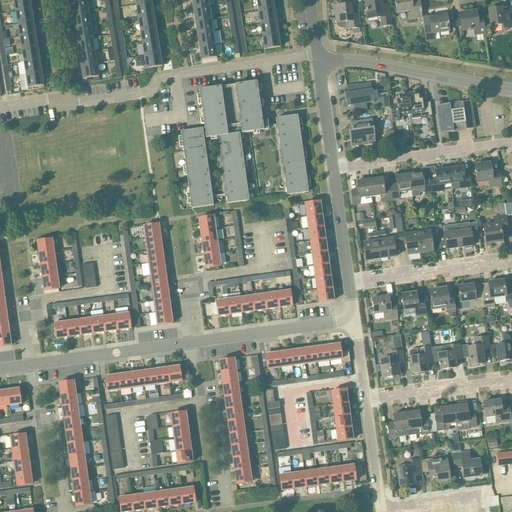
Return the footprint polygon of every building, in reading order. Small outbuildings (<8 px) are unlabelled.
[(28,0),(13,0),(15,13),(31,10),(28,0)] [(191,0),(193,10),(208,7),(207,0),(191,0)] [(256,0),(258,12),(274,10),(272,0),(256,0)] [(412,2),(411,0),(394,0),(397,14),(407,13),(408,21),(422,19),(419,1),(412,2)] [(73,16),(88,14),(86,1),(71,4),(73,16)] [(382,7),(382,1),(365,4),(368,20),(379,19),(380,23),(381,28),(392,26),(389,6),(382,7)] [(138,19),(154,16),(152,4),(136,6),(138,19)] [(352,16),(350,6),(334,8),(337,24),(337,25),(338,27),(339,28),(341,29),(347,28),(348,30),(361,28),(359,15),(352,16)] [(195,22),(210,20),(208,7),(193,10),(195,22)] [(502,9),(488,11),(489,18),(491,27),(501,25),(502,30),(511,28),(511,21),(511,12),(502,13),(502,9)] [(31,10),(15,13),(17,25),(33,23),(31,10)] [(260,25),(276,22),(274,10),(258,12),(260,25)] [(485,34),(484,28),(483,18),(483,16),(477,17),(476,12),(460,15),(453,16),(455,27),(462,26),(462,31),(478,29),(478,35),(485,34)] [(75,29),(90,27),(88,14),(73,16),(75,29)] [(140,31),(156,29),(154,16),(138,19),(140,31)] [(448,33),(446,17),(429,19),(431,27),(424,28),(426,42),(433,41),(432,35),(448,33)] [(197,35),(212,33),(210,20),(195,22),(197,35)] [(262,38),(278,35),(276,22),(260,25),(262,38)] [(19,38),(35,36),(33,23),(17,25),(19,38)] [(77,42),(92,39),(90,27),(75,29),(77,42)] [(142,44),(158,42),(156,29),(140,31),(142,44)] [(199,48),(214,45),(212,33),(197,35),(199,48)] [(278,35),(262,38),(265,51),(280,48),(278,35)] [(21,51),(37,48),(35,36),(19,38),(21,51)] [(79,54),(94,52),(92,39),(77,42),(79,54)] [(3,41),(0,41),(0,49),(5,49),(4,47),(11,46),(9,40),(3,41)] [(144,57),(160,54),(158,42),(142,44),(144,57)] [(217,58),(214,45),(199,48),(201,61),(217,58)] [(23,63),(39,61),(37,48),(21,51),(23,63)] [(81,67),(96,65),(94,52),(79,54),(81,67)] [(162,67),(160,54),(144,57),(146,70),(162,67)] [(25,76),(41,74),(39,61),(23,63),(25,76)] [(98,78),(96,65),(81,67),(83,80),(98,78)] [(43,87),(41,74),(25,76),(28,89),(43,87)] [(206,139),(218,138),(240,134),(269,130),(267,121),(262,122),(257,83),(199,91),(206,139)] [(347,94),(345,94),(345,98),(347,107),(353,106),(354,111),(367,109),(366,104),(374,103),(372,90),(371,84),(358,86),(358,85),(350,86),(350,87),(347,87),(347,94)] [(387,93),(379,95),(379,99),(381,109),(389,107),(387,98),(387,93)] [(408,94),(411,113),(412,120),(420,119),(432,117),(430,102),(422,104),(422,97),(418,97),(418,93),(408,94)] [(411,113),(408,94),(399,95),(399,100),(396,101),(397,107),(390,108),(392,123),(404,121),(412,120),(411,113)] [(474,129),(470,102),(436,106),(440,134),(474,129)] [(308,193),(298,116),(276,119),(287,196),(308,193)] [(376,143),(372,121),(351,124),(352,132),(349,132),(351,147),(376,143)] [(213,206),(202,129),(181,132),(192,209),(213,206)] [(387,141),(394,140),(393,131),(385,132),(387,141)] [(249,201),(240,134),(218,138),(227,204),(249,201)] [(492,174),(491,163),(475,166),(477,183),(489,182),(490,188),(502,186),(500,173),(492,174)] [(463,167),(449,169),(451,185),(452,189),(460,188),(460,189),(472,188),(470,174),(464,175),(463,167)] [(436,179),(430,180),(432,193),(444,191),(444,190),(443,186),(451,185),(449,169),(435,171),(436,179)] [(422,173),(409,175),(412,192),(412,197),(419,196),(419,193),(425,192),(425,196),(432,195),(432,193),(430,180),(423,181),(422,173)] [(391,185),(393,200),(400,200),(399,194),(412,192),(409,175),(396,177),(397,184),(391,185)] [(370,180),(372,197),(380,196),(381,202),(385,202),(393,200),(391,185),(384,186),(382,178),(370,180)] [(372,197),(370,180),(357,182),(358,190),(351,191),(354,206),(360,205),(359,199),(372,197)] [(511,202),(499,204),(500,215),(511,214),(511,202)] [(306,217),(322,215),(320,203),(305,205),(306,217)] [(322,215),(306,217),(308,229),(323,227),(322,215)] [(508,234),(506,216),(493,218),(494,225),(483,226),(486,245),(503,242),(502,235),(508,234)] [(198,219),(200,232),(215,230),(214,217),(198,219)] [(395,218),(395,217),(389,218),(390,230),(397,229),(396,222),(395,218)] [(376,227),(375,219),(363,221),(364,229),(376,227)] [(285,220),(287,232),(292,232),(292,231),(298,231),(297,222),(294,223),(290,223),(290,220),(285,220)] [(469,223),(457,225),(457,231),(458,231),(460,248),(465,248),(466,249),(472,248),(472,247),(473,247),(472,239),(479,238),(477,229),(477,223),(469,224),(469,223)] [(143,227),(145,240),(160,237),(158,225),(143,227)] [(443,227),(443,228),(437,229),(439,241),(439,243),(446,242),(447,250),(460,248),(458,231),(457,231),(457,225),(443,227)] [(235,239),(240,239),(238,227),(233,227),(233,226),(229,227),(230,235),(234,235),(235,239)] [(323,227),(308,229),(310,242),(325,239),(323,227)] [(418,233),(420,254),(433,252),(432,242),(439,241),(437,229),(437,228),(429,229),(430,232),(418,233)] [(202,244),(217,242),(215,230),(200,232),(202,244)] [(420,254),(418,233),(405,235),(405,232),(397,233),(399,247),(406,246),(408,256),(420,254)] [(377,234),(381,260),(396,258),(393,239),(386,240),(385,233),(377,234)] [(127,234),(122,235),(123,241),(123,243),(128,242),(132,241),(131,236),(128,237),(127,234)] [(366,262),(381,260),(377,234),(369,235),(370,243),(364,244),(366,262)] [(145,240),(147,252),(162,250),(160,237),(145,240)] [(325,239),(310,242),(311,254),(327,252),(325,239)] [(37,242),(39,254),(54,252),(52,240),(37,242)] [(219,254),(217,242),(202,244),(203,256),(219,254)] [(147,252),(148,264),(164,262),(162,250),(147,252)] [(56,264),(54,252),(39,254),(40,267),(56,264)] [(327,252),(311,254),(313,266),(328,264),(327,252)] [(220,267),(219,254),(203,256),(205,269),(220,267)] [(148,264),(150,276),(165,274),(164,262),(148,264)] [(57,277),(56,264),(40,267),(42,279),(57,277)] [(330,276),(328,264),(313,266),(315,278),(330,276)] [(150,276),(152,288),(167,286),(165,274),(150,276)] [(332,288),(330,276),(315,278),(317,290),(332,288)] [(59,289),(57,277),(42,279),(44,291),(59,289)] [(133,279),(128,279),(130,292),(135,291),(135,289),(140,288),(139,282),(134,282),(133,279)] [(225,280),(207,283),(209,298),(214,297),(212,287),(221,286),(226,285),(225,280)] [(490,291),(482,292),(484,308),(495,307),(494,298),(505,297),(506,296),(506,300),(511,299),(511,295),(511,288),(505,289),(504,281),(489,283),(488,283),(490,291)] [(473,285),(458,287),(459,295),(461,303),(469,302),(470,311),(474,310),(484,308),(482,292),(475,293),(473,285)] [(152,288),(154,301),(169,299),(167,286),(152,288)] [(334,301),(332,288),(317,290),(318,303),(334,301)] [(455,304),(453,296),(447,297),(446,289),(429,291),(432,310),(446,308),(446,313),(448,313),(449,318),(456,317),(456,312),(455,304)] [(277,293),(280,308),(292,307),(290,291),(277,293)] [(280,308),(277,293),(265,295),(267,310),(280,308)] [(417,293),(401,295),(404,311),(405,311),(405,315),(415,314),(416,318),(427,316),(425,301),(418,302),(417,293)] [(228,300),(228,295),(223,296),(223,301),(216,302),(218,317),(230,315),(228,300)] [(267,310),(265,295),(253,296),(255,312),(267,310)] [(255,312),(253,296),(241,298),(243,314),(255,312)] [(390,305),(389,297),(372,300),(374,315),(384,314),(385,321),(398,319),(396,304),(390,305)] [(243,314),(241,298),(228,300),(230,315),(243,314)] [(154,301),(155,313),(171,311),(169,299),(154,301)] [(172,323),(171,311),(155,313),(157,325),(172,323)] [(129,314),(116,315),(118,331),(131,329),(129,314)] [(104,317),(106,332),(118,331),(116,315),(104,317)] [(94,334),(106,332),(104,317),(91,319),(94,334)] [(81,336),(94,334),(91,319),(79,321),(81,336)] [(0,321),(0,334),(9,333),(7,321),(0,321)] [(69,338),(81,336),(79,321),(67,322),(69,338)] [(69,338),(67,322),(54,324),(56,339),(69,338)] [(0,347),(11,346),(9,333),(0,334),(0,347)] [(503,345),(496,346),(498,362),(511,360),(511,335),(505,337),(502,337),(503,345)] [(468,349),(461,350),(463,359),(469,358),(471,366),(485,364),(483,351),(490,350),(488,337),(474,339),(475,347),(468,348),(468,349)] [(339,345),(327,346),(329,362),(341,360),(342,364),(350,362),(348,351),(340,351),(339,345)] [(445,354),(438,355),(441,370),(456,368),(455,360),(463,359),(461,350),(461,345),(453,346),(453,345),(445,346),(446,354),(445,354)] [(317,363),(329,362),(327,346),(315,348),(317,363)] [(434,363),(431,347),(411,350),(410,351),(409,353),(410,358),(412,374),(428,372),(426,364),(434,363)] [(305,365),(317,363),(315,348),(302,350),(305,365)] [(305,365),(302,350),(290,352),(292,367),(305,365)] [(280,369),(292,367),(290,352),(278,353),(280,369)] [(388,360),(381,361),(383,379),(399,376),(397,364),(404,363),(402,352),(387,354),(388,360)] [(280,369),(278,353),(265,355),(267,370),(280,369)] [(220,374),(235,372),(234,359),(218,361),(220,374)] [(179,367),(166,369),(168,384),(189,381),(187,370),(179,371),(179,367)] [(154,370),(156,385),(168,384),(166,369),(154,370)] [(144,387),(156,385),(154,370),(142,372),(144,387)] [(131,389),(144,387),(142,372),(129,374),(131,389)] [(235,372),(220,374),(222,386),(237,384),(235,372)] [(119,391),(131,389),(129,374),(117,375),(119,391)] [(119,391),(117,375),(104,377),(107,392),(119,391)] [(60,396),(75,394),(73,381),(58,384),(60,396)] [(237,384),(222,386),(224,398),(239,396),(237,384)] [(6,391),(8,406),(20,404),(18,389),(6,391)] [(265,391),(267,403),(274,402),(272,390),(265,391)] [(332,405),(348,402),(346,390),(330,392),(332,405)] [(95,404),(100,403),(99,391),(94,391),(91,391),(93,404),(95,404)] [(77,406),(75,394),(60,396),(61,408),(77,406)] [(239,396),(224,398),(225,411),(240,409),(239,396)] [(501,408),(500,401),(483,403),(486,419),(495,417),(496,424),(511,422),(509,407),(501,408)] [(267,403),(268,410),(280,408),(279,402),(274,402),(267,403)] [(334,417),(349,415),(348,402),(332,405),(334,417)] [(457,406),(453,407),(456,425),(468,423),(469,428),(476,427),(474,412),(467,413),(466,405),(465,402),(457,403),(457,406)] [(78,419),(77,406),(61,408),(63,421),(78,419)] [(313,407),(308,408),(309,419),(310,420),(314,420),(320,419),(320,418),(320,413),(319,406),(314,407),(313,407)] [(450,425),(456,425),(453,407),(440,409),(442,417),(434,418),(437,433),(444,432),(444,431),(450,430),(450,425)] [(240,409),(225,411),(227,423),(242,421),(240,409)] [(172,427),(187,425),(185,412),(170,414),(172,427)] [(406,413),(409,436),(429,434),(427,419),(420,420),(418,412),(406,413)] [(409,436),(406,413),(393,415),(394,423),(387,424),(389,439),(409,436)] [(10,419),(10,423),(23,422),(22,414),(9,416),(10,418),(10,419)] [(351,427),(349,415),(334,417),(336,429),(351,427)] [(80,431),(78,419),(63,421),(65,433),(80,431)] [(242,421),(227,423),(229,435),(244,433),(242,421)] [(187,425),(172,427),(174,439),(189,437),(187,425)] [(353,440),(351,427),(336,429),(338,442),(353,440)] [(67,445),(82,443),(80,431),(65,433),(67,445)] [(316,431),(311,432),(313,445),(318,444),(324,443),(322,431),(316,431)] [(244,433),(229,435),(230,448),(246,445),(244,433)] [(10,436),(11,449),(26,447),(25,434),(10,436)] [(174,439),(175,452),(190,450),(189,437),(174,439)] [(497,447),(496,439),(487,440),(488,449),(497,447)] [(149,443),(151,455),(156,455),(156,454),(163,453),(162,445),(161,441),(154,441),(154,442),(149,443)] [(460,451),(459,442),(451,444),(452,452),(460,451)] [(68,458),(84,455),(82,443),(67,445),(68,458)] [(285,443),(273,444),(274,451),(286,449),(285,443)] [(346,444),(338,445),(339,450),(339,453),(347,452),(346,444)] [(247,458),(246,445),(230,448),(232,460),(247,458)] [(11,449),(13,461),(28,459),(26,447),(11,449)] [(313,448),(301,450),(301,455),(302,455),(303,461),(311,460),(310,454),(314,453),(313,448)] [(190,450),(175,452),(177,464),(192,462),(190,450)] [(511,464),(511,452),(496,454),(497,466),(511,464)] [(468,454),(452,456),(454,469),(463,467),(464,478),(474,477),(474,479),(480,478),(480,476),(481,476),(479,461),(470,463),(468,454)] [(70,470),(85,468),(84,455),(68,458),(70,470)] [(249,470),(247,458),(232,460),(234,472),(249,470)] [(13,461),(15,474),(30,472),(28,459),(13,461)] [(421,473),(422,473),(420,460),(409,462),(409,466),(397,468),(399,488),(415,485),(414,477),(421,476),(421,473)] [(433,463),(428,463),(429,472),(430,477),(436,476),(437,482),(450,480),(447,461),(433,463)] [(341,467),(343,483),(356,481),(355,476),(354,466),(353,465),(341,467)] [(361,465),(354,466),(355,476),(363,475),(361,465)] [(341,467),(329,469),(331,484),(343,483),(341,467)] [(72,482),(87,480),(85,468),(70,470),(72,482)] [(316,471),(319,486),(331,484),(329,469),(316,471)] [(249,470),(234,472),(236,485),(251,483),(249,470)] [(306,488),(319,486),(316,471),(304,473),(306,488)] [(32,484),(30,472),(15,474),(17,486),(32,484)] [(294,490),(306,488),(304,473),(292,474),(294,490)] [(294,490),(292,474),(279,476),(281,491),(294,490)] [(0,488),(10,487),(9,482),(1,483),(0,477),(0,488)] [(73,494),(89,492),(87,480),(72,482),(73,494)] [(193,488),(180,489),(182,505),(195,503),(193,488)] [(17,494),(17,489),(4,491),(5,496),(5,500),(14,499),(13,495),(17,494)] [(180,489),(168,491),(170,507),(182,505),(180,489)] [(168,491),(155,493),(158,508),(170,507),(168,491)] [(89,492),(73,494),(75,507),(91,505),(89,492)] [(155,493),(143,495),(145,510),(158,508),(155,493)] [(143,495),(131,497),(133,511),(145,510),(143,495)] [(132,511),(133,511),(131,497),(118,498),(120,511),(132,511)]
